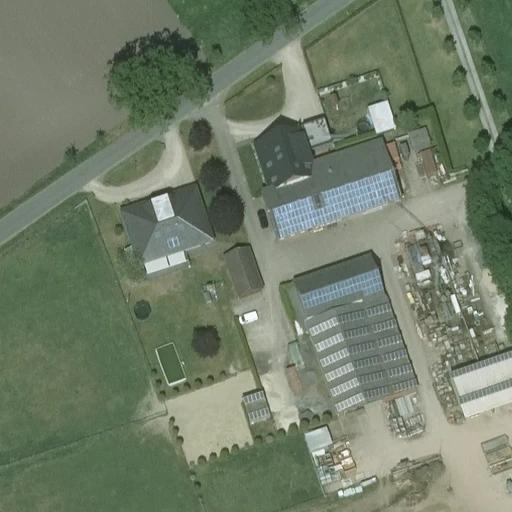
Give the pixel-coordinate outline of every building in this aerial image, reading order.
[(391,105),(371,112),(380,138),(400,132),(391,105)] [(413,137),(417,154),(433,150),(430,133),(413,137)] [(301,137),(256,152),(271,196),(315,181),(312,170),(301,137)] [(383,147),(312,170),(315,181),(271,196),(262,199),(277,246),(401,205),(383,147)] [(172,205),(125,220),(141,267),(209,245),(201,220),(179,227),(172,205)] [(247,254),(225,262),(230,275),(239,301),(261,294),(247,254)] [(371,263),(282,294),(297,339),(309,335),(306,328),(384,301),(371,263)] [(384,301),(306,328),(309,335),(338,422),(416,395),(384,301)] [(265,329),(242,337),(266,403),(289,395),(265,329)] [(157,350),(171,387),(189,380),(176,344),(157,350)] [(511,361),(455,379),(469,423),(511,409),(511,361)] [(331,431),(308,438),(313,457),(337,449),(331,431)]
